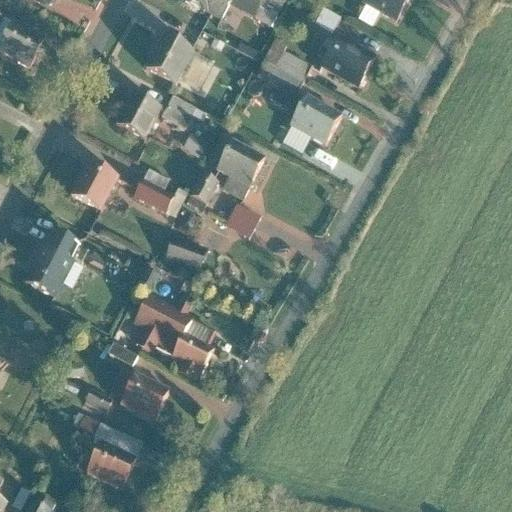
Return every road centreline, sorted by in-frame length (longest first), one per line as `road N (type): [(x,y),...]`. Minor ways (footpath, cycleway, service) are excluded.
road 1 (residential): [(474,0),(177,511)]
road 2 (residential): [(0,230),(113,0)]
